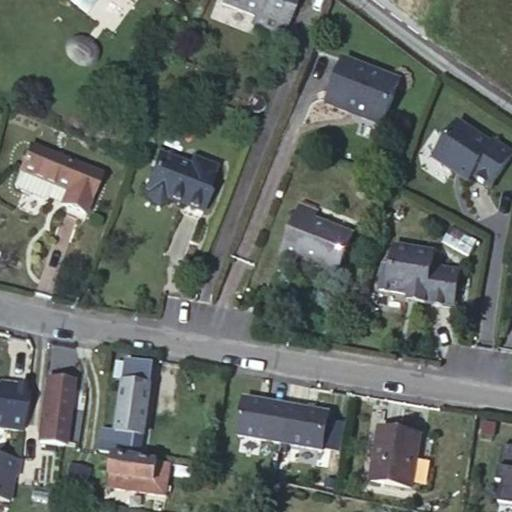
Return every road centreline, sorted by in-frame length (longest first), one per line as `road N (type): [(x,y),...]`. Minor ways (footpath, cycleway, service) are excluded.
road 1 (residential): [(511,398),(250,357),(0,303)]
road 2 (residential): [(361,0),(511,106)]
